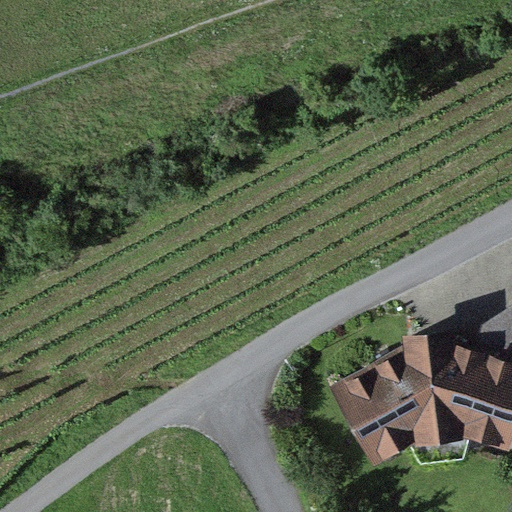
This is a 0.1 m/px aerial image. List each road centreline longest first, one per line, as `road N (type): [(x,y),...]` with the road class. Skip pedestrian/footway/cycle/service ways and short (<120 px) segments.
road 1 (residential): [(211,388),(511,221)]
road 2 (unclassified): [(24,511),(121,439),(211,388)]
road 3 (residential): [(280,511),(211,388)]
